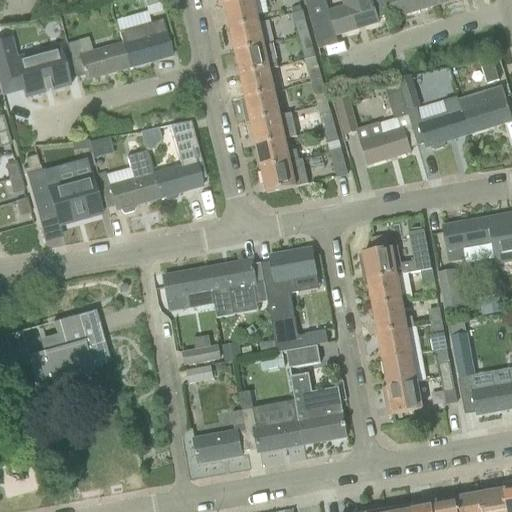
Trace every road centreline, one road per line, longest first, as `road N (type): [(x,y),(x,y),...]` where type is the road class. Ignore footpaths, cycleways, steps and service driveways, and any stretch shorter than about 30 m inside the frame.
road 1 (residential): [(369,475),(332,222)]
road 2 (residential): [(187,507),(143,256)]
road 3 (residential): [(187,507),(369,475)]
road 4 (residential): [(511,191),(332,222)]
road 5 (residential): [(36,128),(207,82)]
road 6 (residential): [(247,237),(207,82)]
road 7 (residential): [(143,256),(0,281)]
road 8 (residential): [(369,475),(511,447)]
road 9 (residential): [(371,54),(507,12)]
